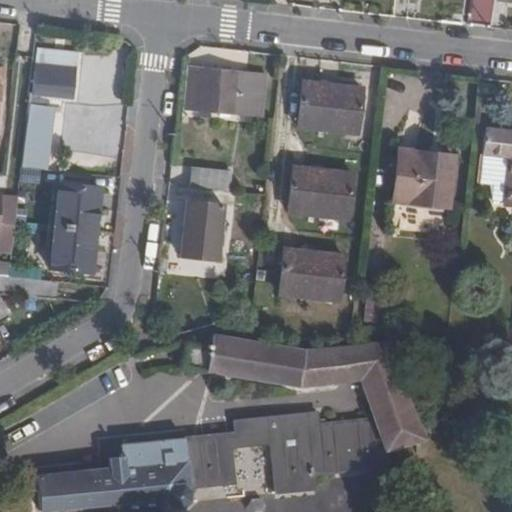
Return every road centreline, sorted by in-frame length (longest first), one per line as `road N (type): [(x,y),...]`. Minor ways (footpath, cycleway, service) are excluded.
road 1 (residential): [(0,388),(88,336),(125,292),(153,14)]
road 2 (residential): [(511,55),(153,14)]
road 3 (residential): [(153,14),(19,0)]
